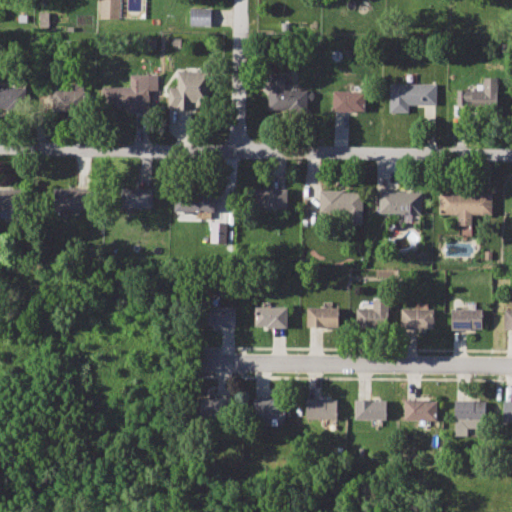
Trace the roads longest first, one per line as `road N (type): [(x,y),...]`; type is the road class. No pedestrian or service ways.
road 1 (residential): [(511,156),(0,150)]
road 2 (residential): [(511,365),(208,363)]
road 3 (residential): [(240,154),(243,0)]
